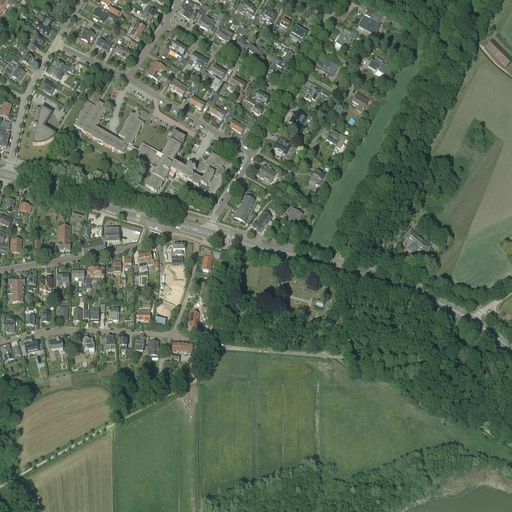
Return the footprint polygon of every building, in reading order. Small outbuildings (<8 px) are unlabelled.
[(5,0),(5,1),(3,0),(0,0),(0,7),(6,12),(7,11),(4,10),(7,4),(10,6),(12,2),(9,0),(5,0)] [(112,8),(110,7),(111,6),(112,4),(106,0),(103,0),(101,4),(109,9),(111,9),(109,12),(118,17),(120,13),(112,8)] [(233,8),(237,0),(228,0),(227,4),(230,6),(233,8)] [(155,13),(156,11),(151,8),(152,5),(147,2),(146,5),(147,6),(143,13),(141,12),(152,18),(155,13)] [(59,17),(65,7),(58,3),(54,10),(46,5),(44,9),(52,14),(53,14),(59,17)] [(245,5),(243,3),(238,11),(241,13),(243,10),(246,12),(250,6),(246,4),(245,5)] [(186,19),(190,11),(187,8),(188,8),(184,6),(180,14),(182,16),(182,17),(186,19)] [(251,19),(255,11),(253,9),(253,8),(250,6),(246,12),(245,15),(248,17),(251,19)] [(375,22),(376,23),(379,17),(381,15),(367,8),(366,10),(365,11),(367,12),(365,15),(366,16),(365,18),(374,23),(375,22)] [(266,11),(263,9),(259,17),(265,21),(266,20),(270,12),(267,10),(266,11)] [(107,16),(108,16),(107,16),(97,10),(94,16),(101,19),(99,22),(103,24),(107,18),(107,16)] [(194,13),(190,11),(186,19),(189,21),(190,20),(193,22),(197,14),(194,12),(194,13)] [(149,24),(152,18),(141,12),(140,14),(142,15),(140,18),(143,20),(149,24)] [(272,25),(276,17),(274,15),(274,14),(270,12),(266,20),(269,22),(268,23),(272,25)] [(107,16),(107,18),(116,24),(119,19),(109,13),(107,16),(108,16),(107,16)] [(219,23),(224,16),(221,15),(216,22),(215,21),(214,21),(213,23),(209,20),(203,30),(207,32),(208,31),(211,32),(214,26),(217,28),(219,23)] [(55,23),(46,17),(45,18),(44,18),(42,21),(43,21),(42,22),(43,22),(41,24),(50,30),(55,23)] [(203,30),(209,20),(202,17),(198,25),(200,26),(200,27),(203,30)] [(381,26),(376,23),(375,22),(374,23),(365,18),(363,17),(362,20),(362,21),(359,27),(374,36),(378,29),(379,30),(381,26)] [(29,29),(33,24),(26,20),(22,25),(29,29)] [(290,24),(283,20),(281,23),(278,22),(271,34),(274,36),(275,34),(280,25),(286,29),(290,24)] [(218,38),(222,40),(227,32),(223,30),(224,29),(221,28),(223,25),(219,23),(217,28),(219,29),(216,35),(219,37),(218,38)] [(50,30),(41,24),(40,24),(36,30),(48,37),(48,36),(49,36),(52,33),(51,32),(52,31),(50,30)] [(102,28),(94,24),(92,27),(100,32),(98,35),(102,28)] [(145,28),(136,24),(135,26),(133,26),(132,25),(131,28),(133,29),(133,30),(142,34),(145,28)] [(302,31),(295,27),(290,35),(293,37),(292,40),(297,42),(297,41),(300,43),(306,33),(305,33),(306,31),(303,30),(302,31)] [(92,39),(95,36),(85,30),(82,36),(82,37),(80,39),(87,44),(91,38),(92,39)] [(138,40),(142,34),(133,30),(130,35),(133,37),(132,37),(138,40)] [(229,36),(226,34),(227,32),(222,40),(225,43),(226,42),(229,43),(234,35),(231,33),(229,36)] [(346,50),(352,39),(341,33),(335,44),(346,50)] [(39,51),(44,43),(36,37),(28,50),(33,53),(36,49),(39,51)] [(246,40),(241,37),(236,46),(247,52),(250,47),(252,44),(249,43),(247,45),(244,43),(246,40)] [(505,69),(511,61),(511,59),(493,40),(485,48),(505,69)] [(101,50),(105,44),(99,41),(96,47),(101,50)] [(107,53),(111,47),(108,45),(109,42),(107,41),(105,44),(101,50),(107,53)] [(175,43),(170,51),(175,54),(177,52),(180,46),(175,43)] [(261,57),(265,50),(260,47),(259,49),(252,44),(250,47),(247,52),(249,54),(250,53),(254,56),(252,59),(255,61),(258,55),(261,57)] [(125,51),(127,48),(121,45),(119,48),(115,54),(121,58),(125,51)] [(177,52),(175,55),(178,57),(181,58),(186,50),(180,46),(177,52)] [(33,59),(27,55),(29,52),(24,50),(22,53),(24,54),(21,59),(16,56),(12,62),(17,65),(20,61),(29,67),(33,59)] [(287,66),(293,55),(285,50),(284,52),(287,54),(284,59),(282,58),(280,62),(287,66)] [(131,54),(125,51),(121,58),(127,61),(131,54)] [(191,60),(190,60),(187,65),(191,67),(193,63),(196,64),(200,58),(193,54),(191,57),(192,58),(191,60)] [(196,64),(196,65),(195,67),(201,70),(199,72),(203,75),(201,77),(202,78),(205,73),(206,71),(204,69),(207,63),(206,62),(200,58),(196,64)] [(384,65),(385,63),(376,58),(372,65),(370,64),(368,67),(368,66),(368,67),(368,68),(368,67),(376,72),(375,74),(382,78),(388,68),(388,67),(387,67),(384,65)] [(338,68),(326,60),(320,70),(319,70),(332,78),(337,68),(338,68)] [(287,66),(280,62),(278,61),(275,66),(273,65),(270,70),(273,72),(276,66),(283,70),(285,68),(287,66)] [(163,72),(165,69),(155,62),(151,69),(158,73),(160,70),(163,72)] [(57,65),(54,69),(62,73),(64,75),(65,75),(67,72),(68,73),(70,70),(68,69),(59,64),(58,66),(57,65)] [(220,70),(214,67),(212,69),(211,68),(209,72),(210,73),(214,75),(212,77),(215,79),(220,70)] [(20,82),(25,74),(17,69),(11,77),(20,82)] [(54,69),(50,75),(58,80),(60,81),(64,75),(62,73),(54,69)] [(157,82),(159,79),(156,77),(158,73),(151,69),(147,75),(157,82)] [(220,82),(222,80),(225,74),(220,70),(215,79),(220,82)] [(176,81),(173,79),(169,85),(172,87),(170,91),(176,94),(181,86),(176,82),(176,81)] [(230,85),(229,87),(234,91),(236,88),(240,82),(234,79),(230,85)] [(54,87),(46,82),(43,87),(43,86),(41,89),(42,89),(41,90),(52,97),(57,89),(60,91),(62,88),(56,84),(54,87)] [(240,82),(236,88),(242,92),(245,86),(240,82)] [(222,83),(219,88),(215,94),(216,94),(218,95),(225,84),(222,83)] [(221,91),(218,95),(220,97),(221,95),(224,97),(227,92),(225,91),(228,86),(225,84),(221,91)] [(182,98),(187,89),(181,86),(176,94),(182,98)] [(193,89),(189,94),(190,94),(189,95),(192,97),(189,100),(191,101),(189,104),(195,108),(198,102),(197,101),(198,99),(193,96),(193,95),(198,87),(195,86),(193,89)] [(320,94),(313,90),(312,93),(308,90),(303,98),(310,102),(312,100),(316,102),(320,94)] [(104,114),(105,113),(106,110),(103,108),(104,106),(99,103),(98,102),(102,96),(94,92),(88,103),(87,103),(85,106),(86,107),(83,112),(82,112),(79,117),(79,118),(76,123),(75,124),(74,126),(83,132),(83,133),(86,135),(86,134),(92,137),(92,138),(97,141),(98,141),(103,144),(103,145),(108,148),(109,148),(114,151),(117,153),(118,152),(123,155),(127,148),(133,152),(131,155),(151,167),(152,164),(158,167),(158,168),(155,172),(154,174),(153,173),(152,175),(152,176),(150,180),(148,181),(147,184),(147,185),(146,187),(151,190),(150,190),(156,194),(158,191),(158,192),(160,189),(161,189),(163,186),(162,185),(163,183),(164,183),(166,181),(167,181),(171,172),(177,176),(178,175),(183,178),(183,179),(186,181),(187,181),(192,183),(192,184),(195,186),(196,186),(198,187),(201,184),(207,187),(208,185),(209,185),(214,177),(213,176),(215,174),(220,177),(224,169),(222,168),(226,162),(211,153),(206,162),(202,160),(200,165),(192,167),(191,165),(184,167),(183,163),(177,165),(177,163),(174,162),(175,161),(175,159),(177,155),(179,155),(180,152),(180,151),(181,148),(180,147),(181,146),(182,147),(183,145),(183,144),(184,141),(185,138),(181,136),(174,132),(173,134),(173,135),(170,139),(169,140),(167,143),(168,146),(163,154),(162,155),(142,143),(138,150),(132,147),(133,145),(132,144),(135,140),(136,140),(138,137),(137,135),(140,132),(139,131),(142,126),(143,126),(144,124),(143,124),(149,115),(140,109),(138,112),(137,112),(134,116),(131,114),(130,115),(130,116),(128,121),(126,121),(125,124),(125,125),(123,129),(123,130),(121,134),(119,135),(118,136),(121,138),(119,141),(96,127),(97,125),(98,125),(101,119),(104,114)] [(215,94),(214,93),(213,94),(207,104),(209,106),(215,96),(216,96),(216,94),(215,94)] [(256,99),(255,102),(259,104),(260,101),(265,105),(269,99),(260,94),(259,93),(257,96),(258,96),(256,99)] [(368,102),(357,95),(352,103),(353,102),(359,106),(357,110),(362,113),(368,103),(371,104),(372,101),(369,100),(368,102)] [(215,118),(219,112),(212,108),(219,98),(216,96),(215,96),(209,106),(212,108),(210,111),(211,111),(209,115),(215,118)] [(247,99),(244,97),(245,97),(244,96),(243,98),(247,101),(247,102),(253,106),(255,103),(248,99),(247,99)] [(3,105),(0,104),(0,102),(0,100),(0,106),(2,107),(1,111),(9,113),(11,107),(3,105)] [(201,111),(204,105),(198,102),(195,108),(201,111)] [(251,113),(250,115),(253,117),(254,114),(258,117),(262,111),(255,107),(251,113)] [(37,127),(35,126),(34,126),(33,127),(33,128),(34,128),(34,131),(36,131),(33,143),(38,144),(38,145),(39,145),(41,145),(42,145),(43,145),(44,144),(45,144),(46,143),(47,143),(48,142),(49,142),(50,141),(51,140),(52,140),(50,139),(53,135),(43,129),(51,115),(41,109),(41,111),(35,109),(32,124),(37,125),(37,127)] [(228,113),(221,109),(219,112),(215,118),(221,122),(223,119),(224,120),(227,117),(229,118),(232,113),(229,111),(228,113)] [(0,121),(0,122),(2,118),(7,119),(9,113),(1,111),(0,110),(0,121)] [(293,119),(291,118),(289,123),(298,128),(297,130),(302,133),(305,129),(300,125),(301,123),(302,124),(306,117),(297,113),(293,119)] [(9,131),(11,124),(1,122),(0,126),(0,134),(5,136),(5,135),(6,131),(9,131)] [(234,132),(238,126),(232,122),(228,128),(234,132)] [(241,136),(244,129),(238,126),(234,132),(241,136)] [(340,137),(340,136),(336,133),(333,132),(331,136),(330,136),(330,135),(325,142),(326,142),(326,141),(336,146),(335,147),(340,150),(347,138),(342,137),(341,137),(340,137)] [(0,134),(0,147),(6,149),(8,136),(5,135),(5,136),(0,134)] [(280,157),(282,155),(284,156),(290,146),(279,139),(273,150),(275,151),(274,153),(280,157)] [(270,184),(276,174),(263,167),(258,177),(270,184)] [(319,186),(321,182),(325,175),(316,170),(313,176),(309,184),(313,186),(315,184),(319,186)] [(248,216),(255,202),(244,197),(238,211),(248,216)] [(13,210),(15,203),(8,200),(5,208),(8,209),(7,212),(10,214),(12,209),(13,210)] [(29,214),(30,212),(31,207),(22,205),(19,215),(23,216),(24,213),(29,214)] [(295,227),(302,215),(293,210),(288,218),(285,217),(283,220),(295,227)] [(245,224),(248,216),(238,211),(234,219),(245,224)] [(265,226),(271,219),(263,212),(257,220),(265,226)] [(12,222),(3,218),(3,219),(0,218),(0,224),(6,227),(7,224),(10,225),(12,222)] [(279,227),(282,222),(277,219),(274,225),(279,227)] [(259,234),(265,226),(257,220),(251,228),(259,234)] [(70,251),(71,227),(59,227),(59,251),(70,251)] [(105,243),(120,243),(119,229),(104,230),(105,243)] [(417,237),(411,231),(405,238),(412,244),(407,250),(410,252),(421,239),(418,237),(417,237)] [(424,255),(430,248),(424,242),(423,241),(421,239),(410,252),(413,254),(418,249),(424,255)] [(23,241),(23,240),(11,240),(10,249),(12,249),(12,254),(10,254),(22,255),(22,252),(21,252),(21,241),(23,241)] [(84,256),(105,251),(103,241),(82,245),(84,256)] [(182,255),(182,251),(185,251),(185,246),(173,246),(173,251),(175,251),(175,255),(182,255)] [(151,255),(151,254),(144,256),(147,267),(154,265),(154,264),(154,263),(152,255),(151,255)] [(209,271),(213,256),(207,255),(206,258),(204,258),(201,270),(209,271)] [(139,269),(147,267),(144,256),(138,257),(139,258),(137,258),(139,266),(138,266),(139,269)] [(131,266),(131,260),(124,260),(124,270),(125,270),(125,272),(131,272),(131,271),(133,271),(133,266),(131,266)] [(121,271),(121,263),(114,263),(114,269),(112,269),(112,273),(117,273),(117,271),(121,271)] [(97,279),(97,269),(91,269),(90,278),(86,278),(86,287),(86,290),(89,290),(89,282),(97,283),(97,279)] [(181,271),(172,271),(172,282),(181,282),(181,271)] [(32,278),(28,277),(27,292),(32,292),(32,290),(36,290),(36,286),(36,278),(35,277),(34,277),(33,277),(32,278)] [(23,304),(23,292),(20,292),(20,290),(18,290),(18,286),(14,286),(14,279),(8,279),(8,286),(12,286),(12,295),(8,295),(7,304),(23,304)] [(23,292),(23,286),(24,286),(25,279),(14,279),(14,286),(18,286),(18,290),(20,290),(20,292),(23,292)] [(52,291),(52,280),(47,280),(47,281),(39,280),(39,292),(42,292),(42,293),(47,293),(50,293),(51,293),(51,291),(52,291)] [(169,290),(166,298),(176,302),(179,294),(177,293),(177,291),(179,292),(180,288),(173,286),(171,285),(170,289),(171,289),(171,290),(170,290),(170,291),(169,290)] [(206,300),(208,287),(198,285),(195,297),(206,300)] [(67,322),(67,310),(67,308),(60,308),(59,321),(67,322)] [(118,322),(118,310),(112,310),(112,314),(109,314),(109,318),(108,318),(108,323),(112,323),(112,322),(117,322),(118,322)] [(81,322),(81,311),(74,311),(73,322),(81,322)] [(149,323),(150,311),(139,311),(138,315),(137,315),(137,321),(143,322),(143,323),(149,323)] [(197,331),(199,314),(190,313),(188,330),(197,331)] [(49,324),(50,314),(42,314),(41,324),(49,324)] [(164,327),(166,320),(156,317),(154,324),(164,327)] [(1,318),(1,325),(4,325),(4,333),(14,333),(14,323),(4,323),(5,318),(1,318)] [(106,346),(110,346),(110,351),(115,350),(115,347),(114,347),(114,342),(113,343),(113,338),(112,338),(110,338),(109,337),(108,337),(107,337),(107,338),(106,338),(106,346)] [(88,340),(88,339),(87,339),(86,339),(84,340),(83,341),(82,342),(82,343),(83,344),(84,344),(85,351),(94,350),(93,341),(89,341),(88,340)] [(50,351),(63,350),(61,340),(49,342),(50,351)] [(132,360),(132,351),(126,351),(127,340),(120,340),(119,351),(120,351),(120,355),(125,355),(125,360),(132,360)] [(24,348),(21,349),(23,357),(27,356),(26,354),(39,351),(37,343),(36,343),(33,344),(32,342),(31,342),(30,342),(30,343),(24,345),(24,348)] [(144,347),(144,343),(141,343),(141,342),(135,342),(135,346),(134,346),(134,353),(133,353),(133,358),(140,358),(140,353),(142,353),(142,347),(144,347)] [(158,357),(158,343),(149,342),(149,357),(158,357)] [(191,355),(192,345),(172,343),(171,353),(191,355)] [(7,347),(1,349),(5,363),(13,360),(12,358),(15,357),(13,349),(10,350),(9,349),(8,350),(7,347)] [(194,379),(195,364),(190,363),(189,375),(180,375),(180,379),(194,379)]
